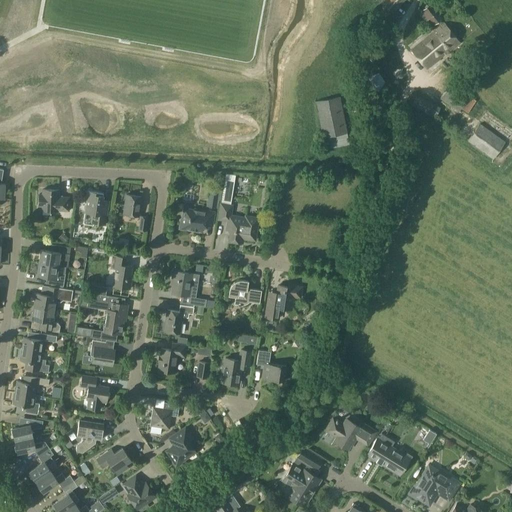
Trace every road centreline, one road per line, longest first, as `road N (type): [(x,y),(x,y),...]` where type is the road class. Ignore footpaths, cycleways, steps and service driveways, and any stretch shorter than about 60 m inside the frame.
road 1 (residential): [(0,373),(21,178),(31,171),(154,178),(161,190),(155,248)]
road 2 (track): [(416,0),(399,40),(406,90),(357,254)]
road 3 (residential): [(155,248),(134,385)]
road 4 (residential): [(134,385),(133,433),(180,505)]
road 5 (residential): [(282,266),(155,248)]
